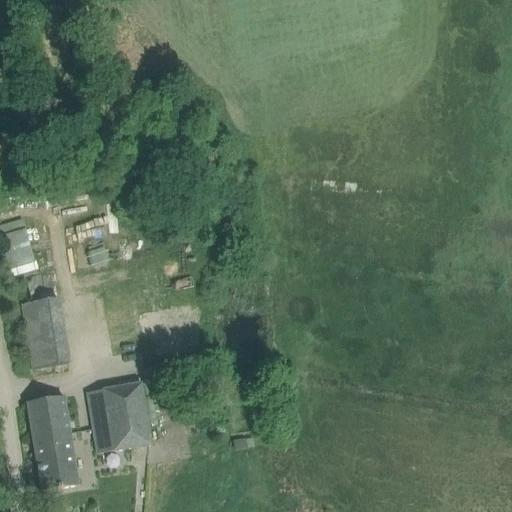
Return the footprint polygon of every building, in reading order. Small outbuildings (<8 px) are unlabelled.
[(13,276),(41,270),(33,230),(5,235),(13,276)] [(22,304),(31,368),(72,363),(62,298),(22,304)] [(254,383),(242,385),(250,432),(262,430),(254,383)] [(98,456),(151,447),(141,385),(88,394),(98,456)] [(28,404),(42,493),(79,487),(64,398),(28,404)]
